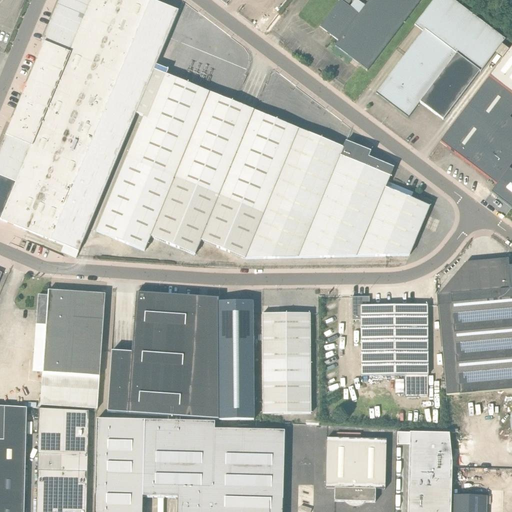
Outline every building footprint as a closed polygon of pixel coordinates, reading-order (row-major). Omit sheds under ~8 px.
[(5,136),(7,136),(31,146),(0,220),(78,252),(178,11),(150,0),(59,0),(41,42),(44,43),(39,55),(37,56),(37,59),(27,84),(21,88),(22,95),(12,120),(10,121),(10,123),(5,136)] [(369,0),(359,14),(340,0),(320,27),(339,41),(335,46),(367,71),(421,0),(369,0)] [(480,72),(505,40),(452,0),(433,0),(416,23),(424,30),(376,93),(408,118),(420,103),(443,120),(480,72)] [(299,130),(235,104),(154,70),(136,114),(143,117),(96,232),(144,252),(150,237),(194,255),(200,241),(245,259),(299,130)] [(511,114),(511,94),(489,77),(440,142),(497,185),(511,164),(511,119),(510,118),(511,114)] [(429,207),(385,189),(390,176),(389,176),(388,177),(381,174),(385,165),(363,156),(366,150),(346,142),(343,149),(299,130),(245,259),(409,256),(429,207)] [(451,304),(438,306),(446,396),(511,389),(511,289),(450,295),(451,304)] [(45,331),(42,373),(40,406),(97,410),(99,377),(105,295),(48,291),(48,296),(38,296),(36,325),(42,326),(41,331),(45,331)] [(177,296),(136,293),(128,414),(169,417),(177,296)] [(169,417),(219,420),(218,302),(218,299),(177,296),(169,417)] [(428,397),(427,376),(427,305),(369,306),(369,297),(352,297),(352,320),(361,320),(361,376),(404,376),(404,397),(428,397)] [(252,302),(218,302),(219,420),(219,421),(253,420),(252,302)] [(310,314),(262,315),(262,414),(310,414),(310,314)] [(0,440),(0,511),(23,511),(27,409),(4,408),(4,441),(0,440)] [(37,410),(39,410),(38,455),(59,455),(87,456),(87,458),(88,411),(37,410)] [(215,423),(144,421),(97,420),(94,511),(142,511),(142,497),(177,498),(176,511),(282,511),(284,431),(215,430),(215,423)] [(450,511),(451,464),(449,434),(410,433),(409,445),(407,511),(450,511)] [(364,502),(375,503),(375,490),(385,490),(386,440),(326,439),(325,488),(335,489),(334,502),(345,502),(348,505),(352,506),(357,506),(361,505),(364,502)] [(59,455),(59,472),(87,473),(87,458),(87,456),(59,455)] [(85,511),(87,473),(59,472),(37,472),(36,511),(85,511)] [(301,487),(300,511),(313,511),(314,487),(301,487)] [(450,511),(485,511),(486,496),(451,495),(450,511)]
